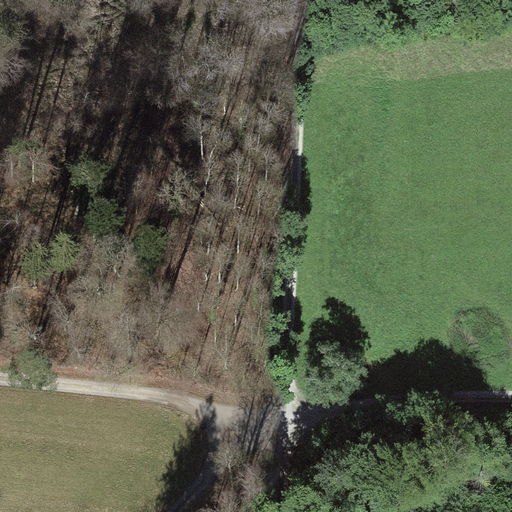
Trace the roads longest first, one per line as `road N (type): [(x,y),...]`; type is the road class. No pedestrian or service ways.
road 1 (track): [(179,511),(275,428),(286,389),(307,0)]
road 2 (track): [(511,397),(371,405),(275,428),(131,392),(0,375)]
